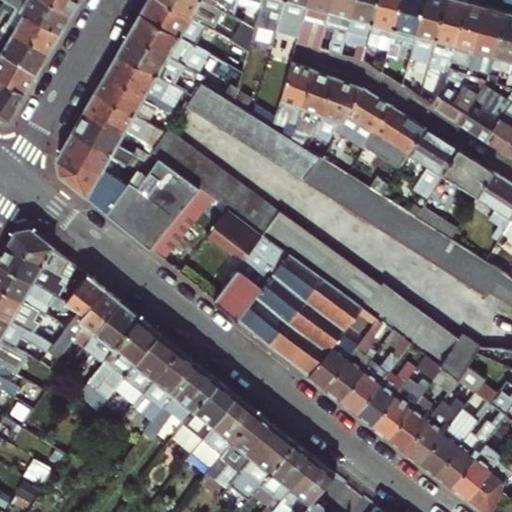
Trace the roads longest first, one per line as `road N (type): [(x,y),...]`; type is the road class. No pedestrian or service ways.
road 1 (residential): [(16,177),(433,511)]
road 2 (residential): [(296,53),(367,77),(511,167)]
road 3 (residential): [(117,0),(16,177)]
